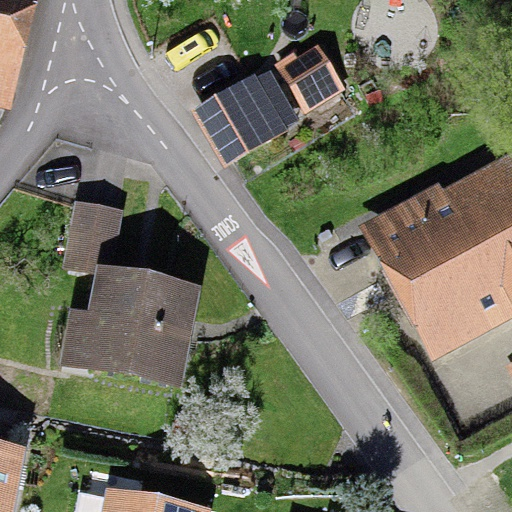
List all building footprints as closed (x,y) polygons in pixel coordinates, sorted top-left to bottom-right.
[(0,0),(0,114),(12,118),(41,0),(0,0)] [(306,115),(345,92),(316,43),(277,67),(306,115)] [(255,79),(193,115),(226,172),(288,136),(285,131),(301,122),(273,74),(258,83),(255,79)] [(441,188),(359,232),(432,367),(511,324),(511,160),(445,196),(441,188)] [(111,273),(123,215),(75,205),(63,263),(111,273)] [(202,293),(99,274),(90,319),(70,315),(60,372),(183,395),(202,293)] [(0,511),(15,511),(27,456),(0,450),(0,511)] [(192,511),(107,496),(103,511),(192,511)]
